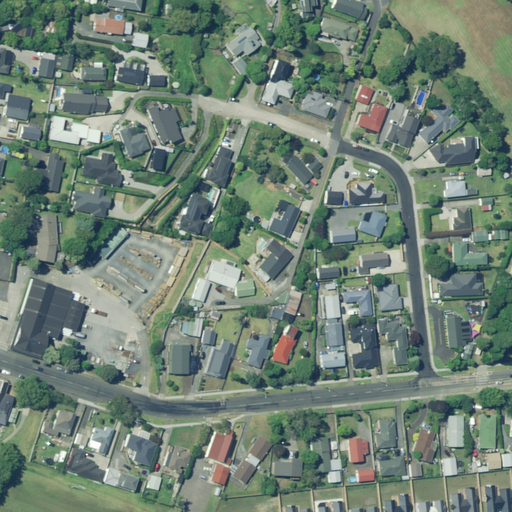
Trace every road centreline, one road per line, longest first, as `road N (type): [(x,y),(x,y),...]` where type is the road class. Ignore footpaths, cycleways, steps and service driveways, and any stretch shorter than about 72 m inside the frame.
road 1 (tertiary): [(425,386),(167,408),(0,359)]
road 2 (residential): [(335,144),(383,161),(404,182),(425,386)]
road 3 (residential): [(119,121),(137,94),(195,95),(332,144)]
road 4 (residential): [(214,296),(251,302),(284,286),(332,144)]
road 5 (residential): [(375,0),(332,144)]
